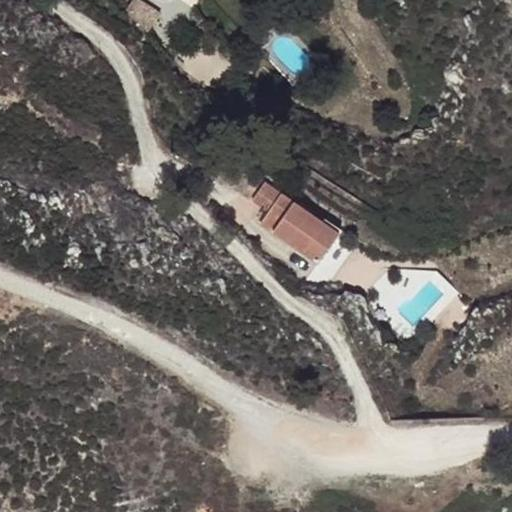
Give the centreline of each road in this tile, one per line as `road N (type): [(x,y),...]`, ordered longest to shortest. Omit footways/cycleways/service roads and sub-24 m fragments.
road 1 (residential): [(40,0),(100,39),(131,95),(153,165),(175,194),(323,332),(350,371),(375,442)]
road 2 (residential): [(375,442),(292,428),(104,320),(0,281)]
road 3 (residential): [(511,443),(375,442)]
